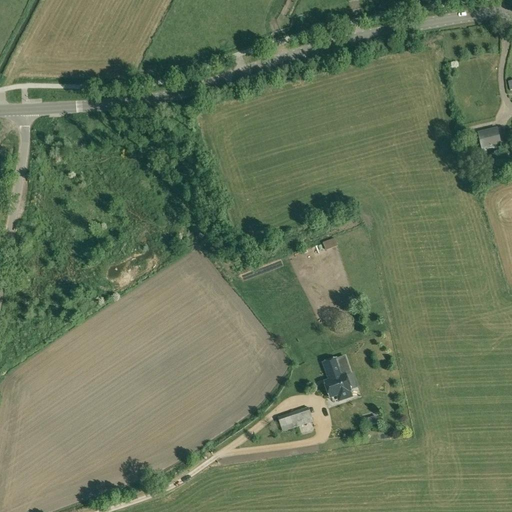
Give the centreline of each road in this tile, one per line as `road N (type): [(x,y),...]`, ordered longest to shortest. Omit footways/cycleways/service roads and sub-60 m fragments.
road 1 (tertiary): [(511,9),(350,39),(155,98),(24,109)]
road 2 (unclassified): [(0,299),(24,109)]
